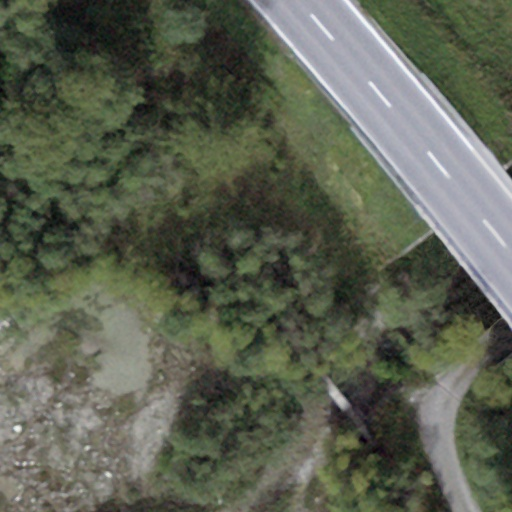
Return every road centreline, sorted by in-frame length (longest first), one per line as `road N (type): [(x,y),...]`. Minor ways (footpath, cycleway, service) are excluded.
road 1 (primary): [(511,251),(297,0)]
road 2 (track): [(511,333),(459,373),(445,405),(448,445),(470,511)]
